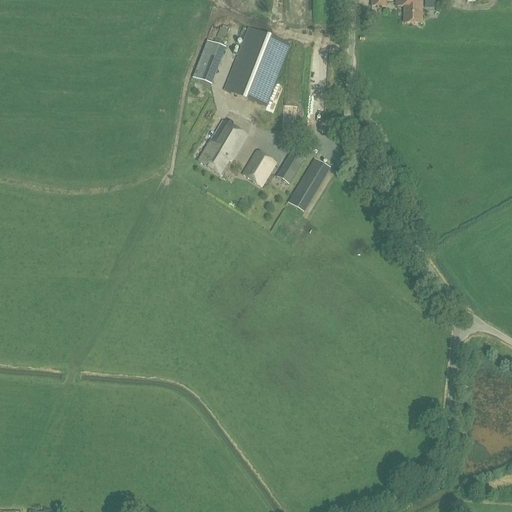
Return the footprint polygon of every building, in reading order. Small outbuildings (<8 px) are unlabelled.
[(422,7),(422,0),(396,0),(396,7),(404,7),(404,24),(420,24),(421,7),(422,7)] [(224,91),(266,108),(290,45),(248,29),(224,91)] [(219,39),(228,41),(230,32),(220,30),(219,39)] [(226,49),(207,41),(192,79),(211,86),(226,49)] [(222,177),(247,136),(223,121),(210,142),(198,162),(222,177)] [(289,186),(305,159),(292,151),(276,178),(289,186)] [(261,188),(275,164),(256,152),(242,175),(261,188)] [(330,169),(315,159),(288,203),(303,213),(330,169)]
